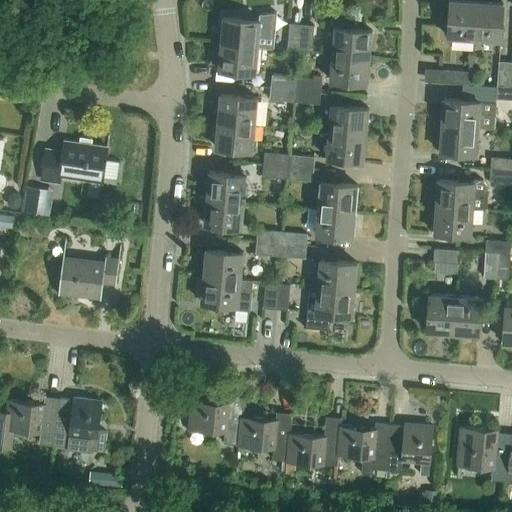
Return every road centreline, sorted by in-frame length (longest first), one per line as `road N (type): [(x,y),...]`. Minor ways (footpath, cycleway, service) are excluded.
road 1 (residential): [(384,366),(408,0)]
road 2 (residential): [(153,344),(170,105)]
road 3 (residential): [(384,366),(153,344)]
road 4 (residential): [(0,79),(170,105)]
road 5 (residential): [(137,511),(153,344)]
road 6 (residential): [(153,344),(0,326)]
road 7 (residential): [(511,379),(384,366)]
